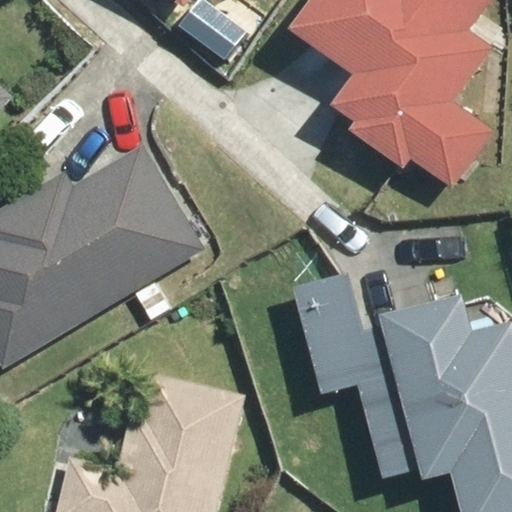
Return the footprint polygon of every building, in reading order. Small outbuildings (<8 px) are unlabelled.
[(318,0),(294,34),(360,82),(338,112),(362,129),(356,138),(409,176),(415,167),(457,197),(502,136),(459,105),(496,53),(471,36),(496,0),(318,0)] [(0,117),(16,100),(0,85),(0,117)] [(0,360),(7,372),(207,253),(144,149),(78,188),(70,174),(0,215),(0,360)] [(511,511),(511,326),(476,336),(465,298),(387,319),(390,330),(368,336),(352,277),(294,293),(324,402),(362,391),(388,485),(425,474),(429,488),(457,481),(465,511),(511,511)] [(220,511),(246,397),(153,376),(144,417),(135,415),(122,471),(72,460),(60,511),(220,511)]
